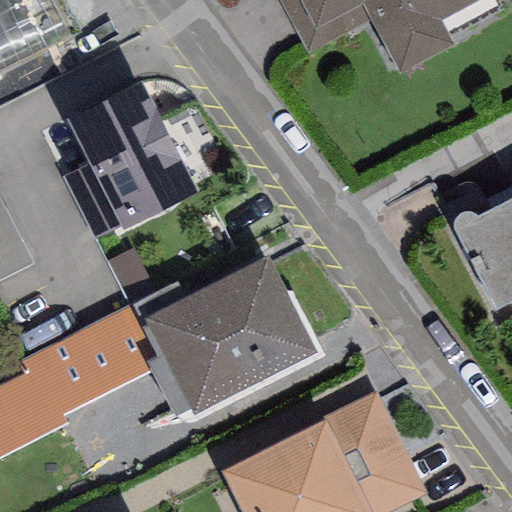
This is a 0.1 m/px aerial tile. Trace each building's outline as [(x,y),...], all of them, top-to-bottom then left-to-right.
[(49,0),(0,0),(0,76),(71,41),(49,0)] [(277,0),(308,56),(369,23),(400,79),(453,51),(439,26),(487,0),(277,0)] [(141,88),(65,127),(87,169),(63,181),(96,245),(120,232),(122,237),(197,198),(141,88)] [(0,281),(32,265),(0,202),(0,281)] [(511,204),(476,224),(474,218),(470,217),(465,217),(457,221),(453,226),(452,232),(495,315),(511,306),(511,204)] [(175,286),(134,306),(159,356),(192,422),(317,360),(268,263),(185,304),(175,286)] [(61,417),(149,375),(146,345),(129,309),(18,365),(25,377),(0,389),(0,461),(65,429),(61,417)] [(326,426),(221,478),(238,511),(392,511),(427,495),(376,395),(324,422),(326,426)]
